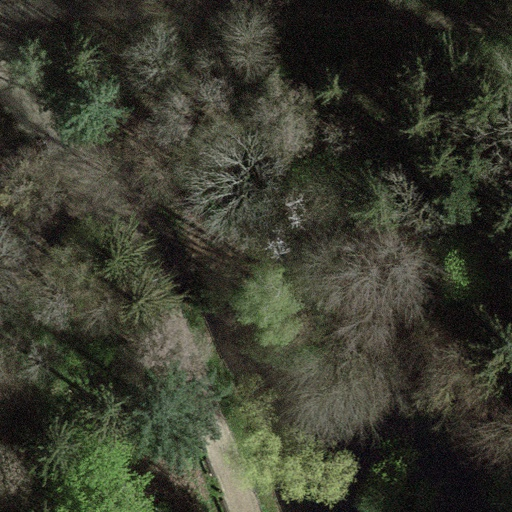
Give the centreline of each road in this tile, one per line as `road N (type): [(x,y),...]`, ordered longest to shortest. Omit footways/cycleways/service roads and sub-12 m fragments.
road 1 (track): [(0,49),(105,209),(245,511)]
road 2 (track): [(0,7),(511,24)]
